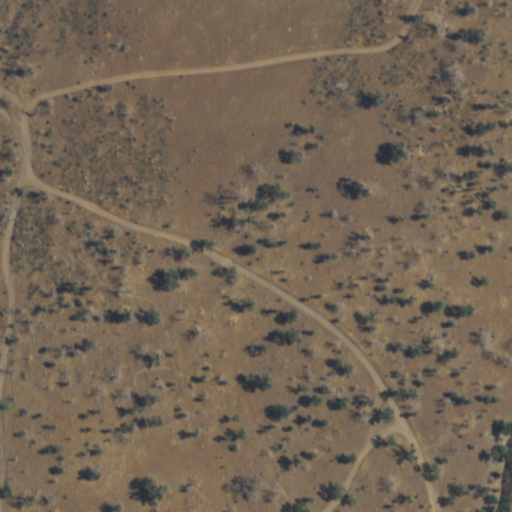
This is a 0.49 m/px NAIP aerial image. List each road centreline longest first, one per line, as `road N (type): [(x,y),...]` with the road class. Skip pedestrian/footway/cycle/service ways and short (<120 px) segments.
road 1 (residential): [(438,511),(415,433),(380,375),(328,323),(186,239),(116,218),(30,176)]
road 2 (residential): [(4,511),(11,235),(30,176),(26,141),(0,103)]
